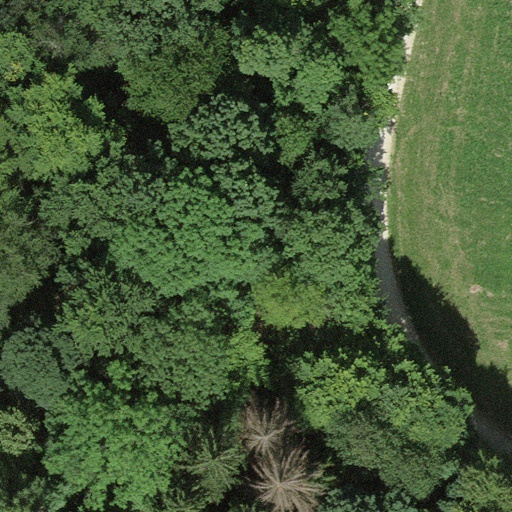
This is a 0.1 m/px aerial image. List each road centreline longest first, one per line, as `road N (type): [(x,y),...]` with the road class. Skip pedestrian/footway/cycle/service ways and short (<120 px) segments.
road 1 (track): [(0,326),(181,248),(368,121)]
road 2 (track): [(368,121),(359,219),(371,297),(423,395),(511,472)]
road 3 (track): [(181,248),(371,297)]
road 4 (track): [(368,121),(399,0)]
